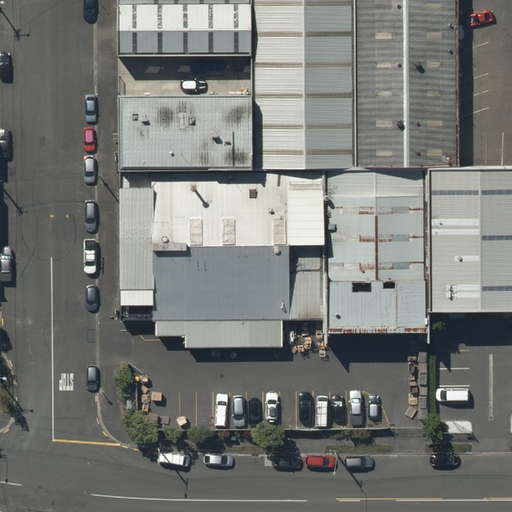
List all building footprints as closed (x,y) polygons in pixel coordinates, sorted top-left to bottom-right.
[(116,0),(116,63),(248,62),(247,0),(116,0)] [(354,0),(250,0),(251,179),(355,179),(354,0)] [(356,0),(358,173),(461,173),(459,0),(356,0)] [(249,109),(115,110),(115,181),(249,180),(249,109)] [(511,180),(428,181),(428,323),(511,322),(511,180)] [(424,183),(328,183),(329,347),(425,346),(424,183)] [(183,361),(281,360),(282,330),(326,330),(325,184),(116,185),(117,331),(151,330),(151,345),(183,345),(183,361)]
